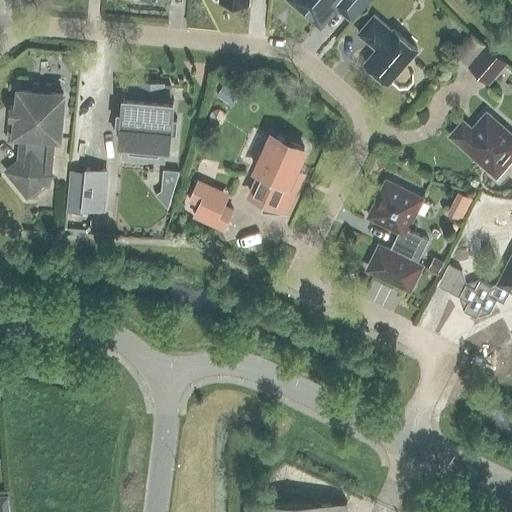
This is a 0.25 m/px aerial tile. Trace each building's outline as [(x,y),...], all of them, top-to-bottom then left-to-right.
[(296,0),(294,2),(320,24),(336,5),(351,17),(365,0),(296,0)] [(374,44),(379,38),(383,41),(364,62),(388,83),(417,50),(393,29),(392,31),(374,15),(358,33),(370,44),(372,45),(374,44)] [(488,82),(505,63),(486,46),(469,65),(488,82)] [(165,147),(168,148),(169,148),(171,131),(176,131),(177,118),(172,118),(174,101),(173,100),(172,101),(170,101),(171,88),(162,87),(163,83),(151,82),(151,81),(150,81),(150,82),(138,81),(137,85),(129,84),(127,97),(125,97),(125,96),(123,96),(122,113),(117,113),(116,126),(121,126),(119,143),(121,144),(121,143),(123,143),(122,156),(164,160),(165,147)] [(32,91),(19,90),(18,106),(10,105),(9,107),(13,107),(12,116),(9,116),(9,117),(9,118),(7,140),(9,140),(9,133),(21,134),(19,161),(7,171),(27,195),(52,175),(50,173),(53,137),(59,138),(61,116),(57,111),(58,95),(63,96),(63,94),(50,93),(51,84),(33,83),(32,91)] [(223,85),(215,98),(232,109),(240,95),(223,85)] [(487,164),(484,167),(496,178),(507,166),(504,163),(511,155),(511,135),(510,137),(487,116),(472,133),(463,125),(454,135),(487,164)] [(251,196),(264,202),(262,212),(280,214),(282,210),(284,211),(296,186),(289,183),(304,149),(273,134),(256,171),(262,173),(251,196)] [(86,168),(86,172),(73,171),(70,211),(83,212),(83,208),(102,210),(106,170),(86,168)] [(174,191),(180,173),(164,171),(163,186),(166,190),(174,191)] [(386,181),(368,216),(399,232),(390,249),(385,247),(376,251),(370,263),(373,273),(403,287),(413,284),(422,265),(417,263),(428,240),(407,229),(422,199),(386,181)] [(463,189),(452,210),(466,218),(477,196),(463,189)] [(199,205),(194,216),(224,229),(233,209),(193,191),(189,200),(199,205)] [(497,202),(483,199),(477,223),(492,226),(497,202)] [(479,258),(486,242),(467,234),(460,250),(479,258)] [(511,259),(500,283),(492,286),(479,279),(466,283),(461,270),(450,291),(459,296),(464,309),(476,316),(490,311),(496,298),(507,295),(510,288),(511,289),(511,259)] [(346,511),(346,503),(246,504),(246,511),(346,511)]
